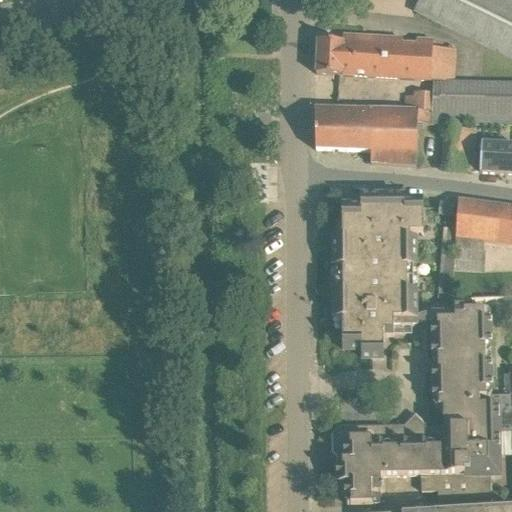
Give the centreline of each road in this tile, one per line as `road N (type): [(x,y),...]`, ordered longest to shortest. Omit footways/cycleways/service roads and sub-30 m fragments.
road 1 (residential): [(294,511),(292,181)]
road 2 (residential): [(511,200),(292,181)]
road 3 (residential): [(292,181),(289,0)]
